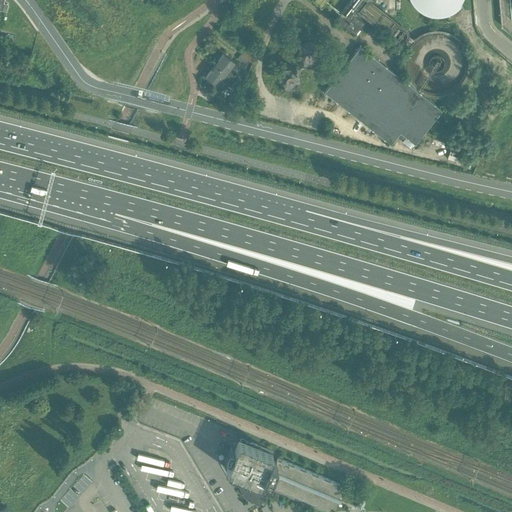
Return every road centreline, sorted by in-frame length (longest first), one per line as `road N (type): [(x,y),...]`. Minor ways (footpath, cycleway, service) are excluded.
road 1 (motorway): [(116,202),(511,355)]
road 2 (motorway): [(116,202),(511,317)]
road 3 (unclassified): [(161,104),(511,191)]
road 4 (motorway): [(303,217),(0,136)]
road 5 (motorway): [(511,278),(303,217)]
road 6 (motorway): [(511,262),(303,217)]
road 7 (unclassified): [(161,104),(83,81),(25,0)]
